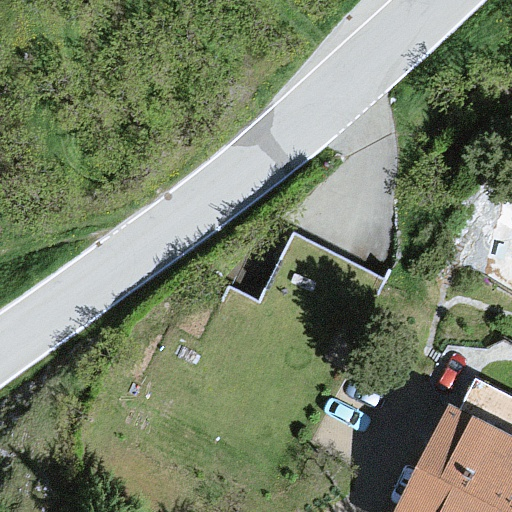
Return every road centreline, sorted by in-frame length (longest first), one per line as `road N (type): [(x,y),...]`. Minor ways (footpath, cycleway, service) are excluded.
road 1 (unclassified): [(0,348),(245,170),(439,0)]
road 2 (unknown): [(370,511),(378,481),(374,362)]
